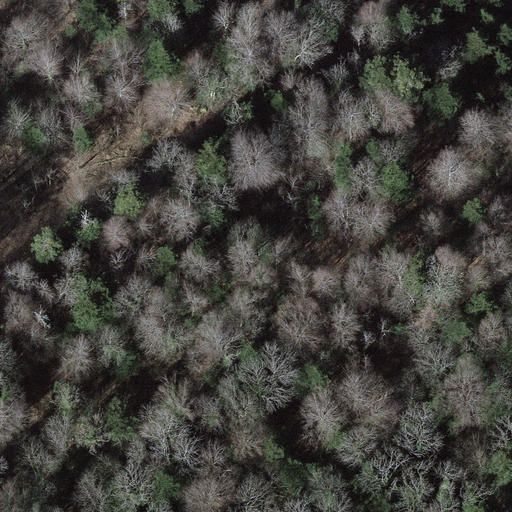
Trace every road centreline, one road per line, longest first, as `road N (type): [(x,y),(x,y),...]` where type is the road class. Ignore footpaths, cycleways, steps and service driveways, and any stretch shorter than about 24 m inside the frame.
road 1 (track): [(511,434),(398,483),(290,511)]
road 2 (track): [(0,327),(34,407),(42,476)]
road 3 (track): [(129,511),(42,476),(0,475)]
